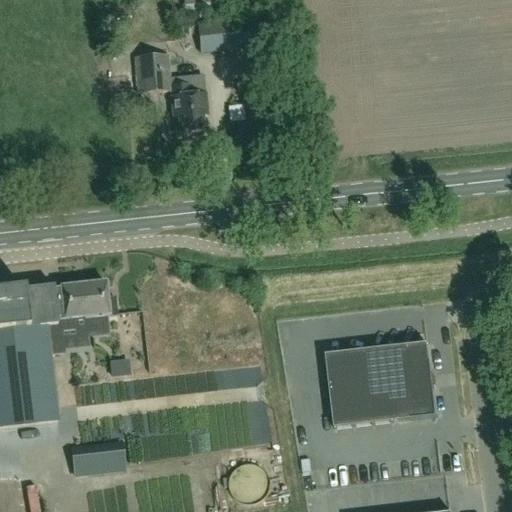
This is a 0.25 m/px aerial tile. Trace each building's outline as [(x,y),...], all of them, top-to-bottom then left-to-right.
[(275,20),(195,27),(198,58),(242,54),(264,52),(263,39),(277,37),(275,20)] [(203,119),(208,119),(204,79),(170,82),(168,59),(136,62),(139,98),(172,95),(174,122),(179,120),(180,137),(204,134),(203,119)] [(76,304),(64,305),(68,333),(76,332),(75,324),(116,319),(113,300),(106,301),(104,285),(73,289),(76,304)] [(24,292),(0,294),(0,430),(51,425),(56,424),(54,405),(52,389),(48,357),(61,355),(61,351),(58,329),(58,326),(59,334),(68,333),(64,305),(76,304),(73,289),(59,291),(59,292),(53,293),(53,289),(24,293),(24,292)] [(428,346),(326,358),(335,431),(412,422),(412,423),(437,420),(428,346)] [(150,385),(143,400),(165,410),(172,395),(150,385)] [(123,444),(87,448),(91,478),(126,474),(123,444)]
